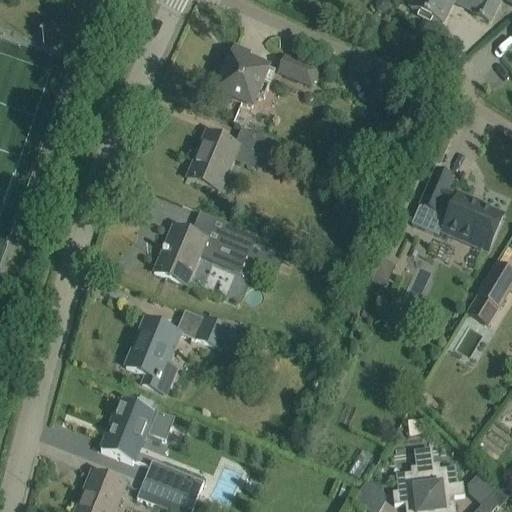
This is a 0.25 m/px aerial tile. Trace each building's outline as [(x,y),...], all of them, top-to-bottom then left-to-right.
[(416,0),(411,11),(441,26),(453,3),(475,14),(473,17),(488,25),(500,2),(498,1),(496,0),(416,0)] [(511,0),(497,0),(498,1),(500,2),(511,8),(511,0)] [(236,49),(217,96),(252,110),(257,99),(264,102),(269,89),(262,86),(269,70),(249,62),(251,56),(236,49)] [(317,74),(286,61),(280,76),(311,89),(317,74)] [(386,113),(392,99),(370,91),(364,104),(386,113)] [(206,135),(187,182),(220,195),(240,149),(206,135)] [(250,154),(276,165),(283,147),(258,136),(250,154)] [(503,219),(473,207),(475,204),(459,197),(458,200),(445,194),(452,180),(436,173),(411,230),(439,243),(443,235),(487,255),(503,219)] [(227,226),(218,249),(278,272),(287,250),(227,226)] [(173,229),(154,276),(187,290),(207,243),(173,229)] [(372,281),(367,299),(379,302),(383,286),(392,265),(381,261),(372,281)] [(511,276),(497,268),(479,299),(468,318),(488,330),(498,313),(498,314),(511,291),(511,276)] [(350,296),(344,313),(358,318),(364,301),(350,296)] [(196,343),(222,354),(230,333),(205,322),(196,343)] [(136,345),(126,371),(146,379),(142,387),(167,397),(177,371),(165,366),(177,336),(145,323),(143,329),(147,330),(140,346),(136,345)] [(152,411),(155,403),(140,397),(137,405),(152,411)] [(173,423),(122,403),(113,424),(115,425),(103,454),(102,454),(101,455),(132,467),(144,437),(164,445),(173,423)] [(458,487),(455,470),(440,473),(440,467),(434,468),(434,463),(416,465),(416,470),(411,471),(411,476),(396,478),(398,495),(393,495),(394,509),(405,507),(405,511),(455,511),(454,501),(465,499),(463,486),(458,487)] [(196,505),(204,486),(152,465),(145,483),(196,505)] [(114,511),(124,488),(93,476),(87,490),(90,491),(81,511),(114,511)] [(160,511),(192,511),(196,505),(145,483),(137,503),(160,511)] [(366,484),(359,496),(383,510),(386,505),(385,496),(366,484)] [(494,511),(498,509),(499,511),(508,501),(499,492),(482,508),(478,511),(494,511)]
